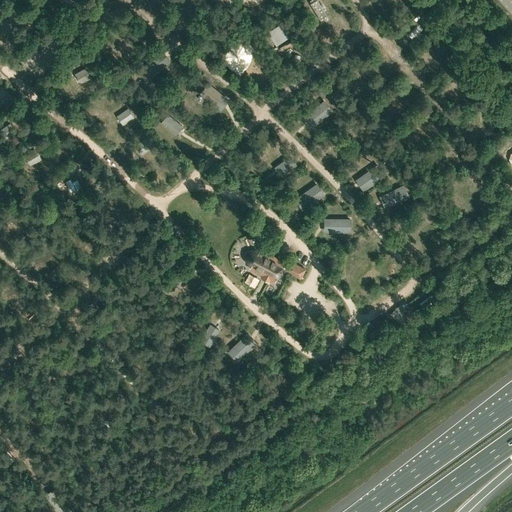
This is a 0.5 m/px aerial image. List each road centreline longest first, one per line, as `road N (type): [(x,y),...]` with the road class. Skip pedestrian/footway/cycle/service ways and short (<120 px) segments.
road 1 (track): [(184,186),(267,212),(360,318),(407,288),(409,269),(262,111),(362,30),(355,0)]
road 2 (track): [(0,363),(58,318),(155,207),(262,111),(182,44)]
road 3 (track): [(362,27),(431,90),(480,151),(499,152)]
road 4 (motorway): [(511,403),(362,511)]
road 5 (motorway): [(414,511),(511,442)]
